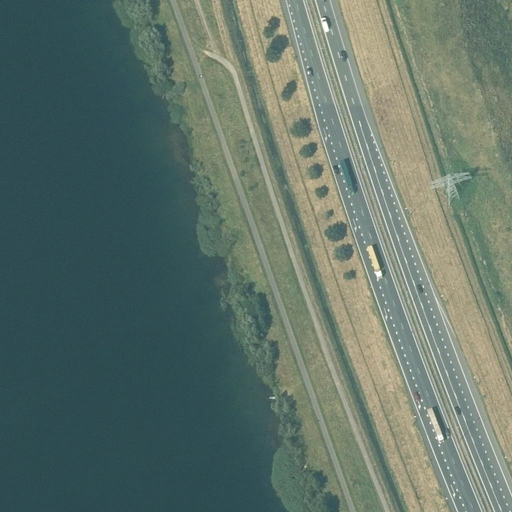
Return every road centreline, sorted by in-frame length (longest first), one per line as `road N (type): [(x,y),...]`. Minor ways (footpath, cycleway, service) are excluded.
road 1 (motorway): [(295,0),(394,306),(474,511)]
road 2 (motorway): [(501,511),(429,328),(322,0)]
road 3 (unclassified): [(389,511),(233,79),(214,58)]
